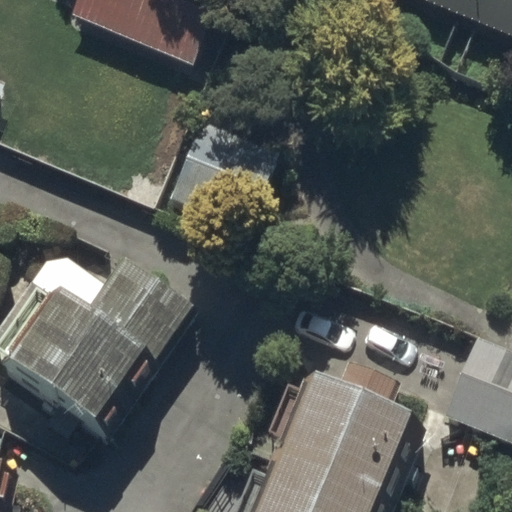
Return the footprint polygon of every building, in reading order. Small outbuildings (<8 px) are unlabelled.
[(218,0),(87,0),(73,36),(187,81),(218,0)] [(511,0),(376,0),(375,2),(511,58),(511,0)] [(278,165),(196,130),(161,213),(243,248),(278,165)] [(100,463),(106,454),(112,458),(202,328),(138,284),(99,340),(51,307),(0,379),(18,392),(11,401),(100,463)] [(511,361),(479,348),(445,434),(511,461),(511,361)] [(334,406),(307,395),(259,511),(384,511),(414,439),(385,427),(398,395),(347,374),(334,406)] [(0,511),(4,511),(9,492),(0,490),(0,511)]
